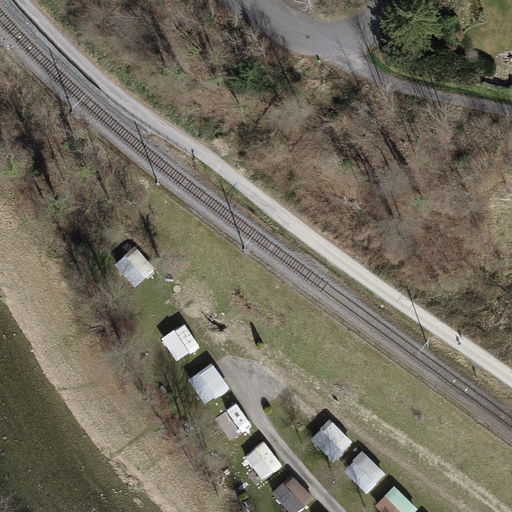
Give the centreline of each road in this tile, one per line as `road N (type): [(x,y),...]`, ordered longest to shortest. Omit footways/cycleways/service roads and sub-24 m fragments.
road 1 (track): [(27,0),(113,84),(253,194),(511,381)]
road 2 (track): [(340,511),(246,399)]
